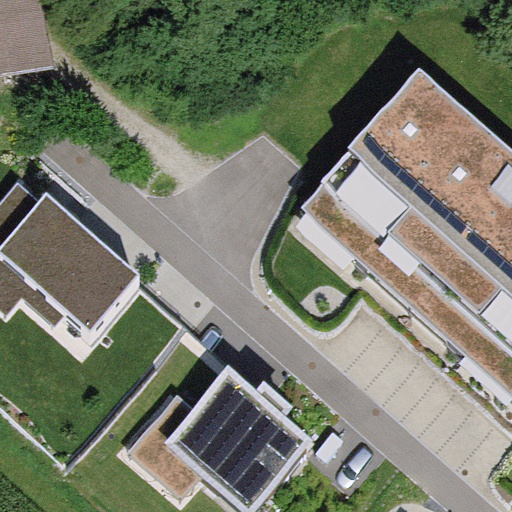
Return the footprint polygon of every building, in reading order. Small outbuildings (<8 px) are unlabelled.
[(33,0),(0,0),(0,101),(51,92),(33,0)] [(511,174),(420,93),(304,223),(511,406),(511,174)] [(146,301),(49,217),(0,273),(0,289),(89,367),(146,301)] [(200,428),(168,464),(200,492),(222,511),(273,511),(310,471),(228,397),(200,428)] [(182,511),(200,492),(168,464),(200,428),(180,408),(129,463),(182,511)]
